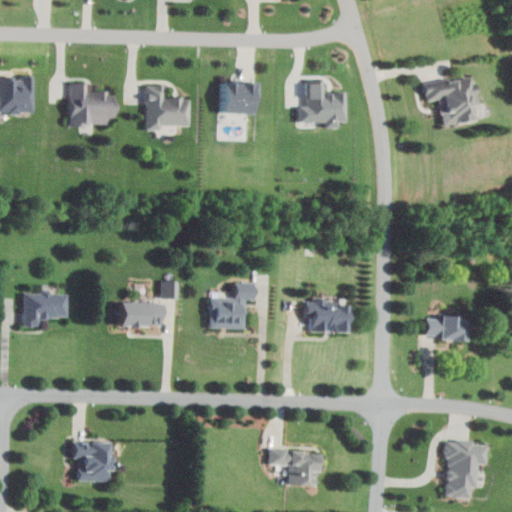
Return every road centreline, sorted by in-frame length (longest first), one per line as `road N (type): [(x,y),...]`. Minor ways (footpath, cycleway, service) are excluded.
road 1 (residential): [(351,0),(379,102),(386,177),(379,511)]
road 2 (residential): [(511,413),(430,403),(0,393)]
road 3 (residential): [(0,31),(292,41),(360,30)]
